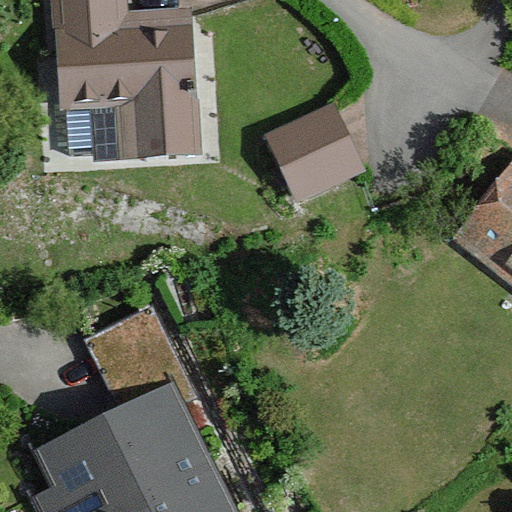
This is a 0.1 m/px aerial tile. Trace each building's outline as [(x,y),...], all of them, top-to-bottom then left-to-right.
[(191,152),(181,17),(132,21),(130,0),(55,0),(63,104),(131,99),(135,156),(191,152)] [(354,166),(328,112),(275,137),(289,166),(280,171),(291,195),(354,166)] [(511,171),(459,240),(511,280),(511,171)] [(143,318),(88,345),(127,423),(165,404),(182,395),(143,318)] [(218,511),(165,404),(127,423),(48,463),(65,496),(43,507),(45,511),(218,511)]
